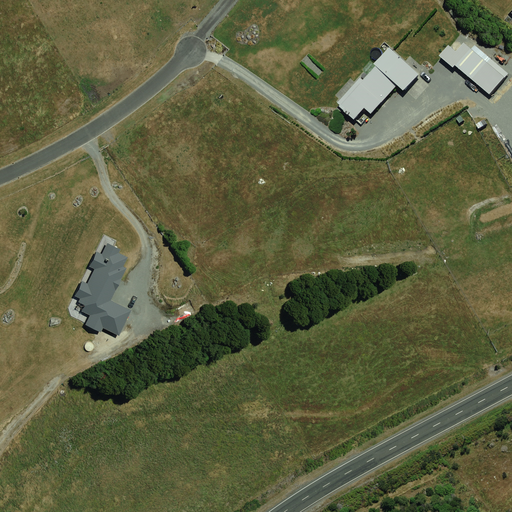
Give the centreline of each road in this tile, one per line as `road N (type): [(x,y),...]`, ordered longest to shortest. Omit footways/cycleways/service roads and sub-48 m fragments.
road 1 (trunk): [(511,386),(284,511)]
road 2 (residential): [(0,177),(137,99),(193,47)]
